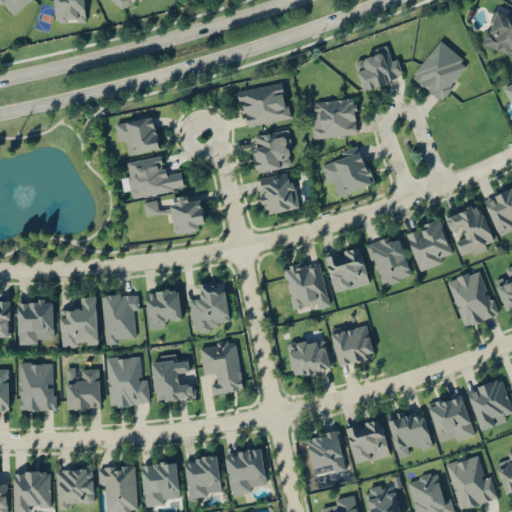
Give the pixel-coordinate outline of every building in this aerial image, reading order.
[(0,0),(0,3),(1,3),(3,3),(12,14),(29,0),(0,0)] [(53,0),(83,0),(85,21),(76,22),(76,18),(68,19),(65,22),(60,22),(59,21),(58,19),(55,19),(53,0)] [(130,0),(112,0),(122,9),(130,0)] [(511,53),(511,15),(490,10),(480,46),(511,53)] [(441,101),(466,70),(459,64),(464,58),(439,38),(409,75),(441,101)] [(362,90),(403,76),(395,53),(387,55),(384,48),(352,59),(362,90)] [(283,80),(236,89),(243,126),(290,117),(283,80)] [(511,80),(502,85),(511,109),(511,80)] [(355,97),(316,100),(317,109),(309,110),(311,137),(358,133),(355,97)] [(159,147),(153,114),(114,121),(118,143),(128,142),(129,153),(159,147)] [(255,171),(293,166),(289,129),(250,134),(255,171)] [(336,185),(339,194),(374,182),(362,147),(319,162),(328,188),(336,185)] [(183,189),(181,170),(163,172),(161,155),(124,160),(129,196),(183,189)] [(257,178),(263,213),(298,206),(291,171),(257,178)] [(511,228),(511,186),(483,197),(497,234),(511,228)] [(166,198),(173,233),(205,226),(200,199),(189,202),(187,193),(166,198)] [(144,214),(158,213),(157,199),(143,200),(144,214)] [(493,246),(480,202),(444,213),(450,232),(460,229),(463,237),(455,240),(460,256),(493,246)] [(440,218),(404,230),(418,269),(453,257),(440,218)] [(377,285),(410,276),(398,233),(365,242),(377,285)] [(324,255),(333,292),(369,282),(359,245),(324,255)] [(282,266),(293,312),(329,303),(318,258),(282,266)] [(511,264),(501,269),(505,277),(494,283),(506,310),(511,307),(511,264)] [(462,326),(497,315),(482,267),(447,278),(462,326)] [(188,295),(192,329),(229,325),(223,279),(195,283),(196,294),(188,295)] [(144,291),(148,326),(182,321),(178,286),(144,291)] [(101,294),(104,342),(132,341),(131,311),(139,311),(138,292),(101,294)] [(96,294),(77,294),(77,305),(58,306),(59,345),(97,345),(96,294)] [(52,297),(17,297),(17,343),(43,343),(43,333),(52,333),(52,297)] [(9,299),(0,299),(0,337),(9,337),(9,299)] [(366,321),(329,328),(337,365),(374,357),(366,321)] [(293,375),(331,368),(325,336),(287,343),(293,375)] [(198,344),(202,374),(211,372),(214,394),(243,389),(235,338),(198,344)] [(155,401),(195,397),(193,381),(182,382),(181,371),(190,371),(189,360),(178,361),(177,352),(150,354),(155,401)] [(109,406),(149,402),(146,373),(139,373),(137,353),(105,356),(109,406)] [(19,409),(55,409),(55,360),(19,360),(19,409)] [(66,408),(100,407),(99,365),(65,366),(66,408)] [(0,410),(8,410),(8,367),(0,367),(0,410)] [(479,428),(511,418),(511,411),(501,377),(466,388),(479,428)] [(463,393),(427,401),(437,444),(473,435),(463,393)] [(385,415),(396,456),(432,446),(422,405),(385,415)] [(353,463),(390,454),(381,417),(344,426),(353,463)] [(305,435),(311,465),(327,462),(329,470),(345,467),(337,429),(305,435)] [(225,451),(230,493),(266,488),(261,446),(225,451)] [(511,448),(502,452),(505,462),(496,465),(505,492),(511,489),(511,448)] [(458,508),(495,498),(482,452),(446,462),(458,508)] [(216,453),(182,458),(188,497),(222,493),(216,453)] [(143,504),(179,502),(176,459),(140,462),(143,504)] [(105,483),(106,511),(137,510),(136,465),(98,467),(99,483),(105,483)] [(55,468),(57,507),(94,505),(92,466),(55,468)] [(30,511),(30,503),(50,503),(50,469),(13,469),(13,511),(30,511)] [(449,511),(440,470),(406,478),(414,511),(449,511)] [(401,511),(394,487),(385,489),(383,482),(362,488),(368,511),(401,511)] [(357,511),(354,494),(319,502),(321,511),(357,511)]
